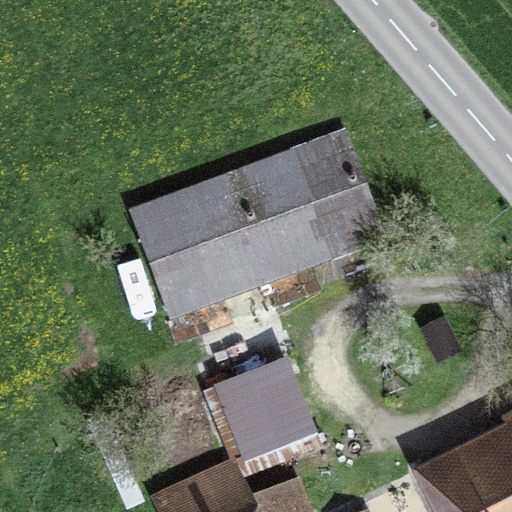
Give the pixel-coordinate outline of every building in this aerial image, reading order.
[(128,212),(169,322),(192,313),(202,337),(257,317),(248,292),(281,280),(289,302),(321,290),(313,268),(388,240),(346,130),(128,212)] [(436,368),(464,354),(446,319),(418,332),(436,368)] [(238,355),(238,363),(242,369),(250,370),(256,367),(259,360),(257,352),(250,349),(243,350),(238,355)] [(230,466),(236,463),(243,480),(329,445),(325,435),(317,438),(285,361),(201,395),(229,464),(230,466)] [(220,377),(221,370),(216,364),(209,362),(202,365),(199,372),(202,379),(208,384),(215,383),(220,377)] [(511,511),(511,414),(501,419),(504,427),(410,473),(429,511),(511,511)] [(88,425),(125,511),(144,503),(107,417),(88,425)] [(312,511),(299,480),(251,499),(243,480),(236,463),(230,466),(229,464),(150,495),(157,511),(369,511),(368,509),(361,511),(312,511)]
